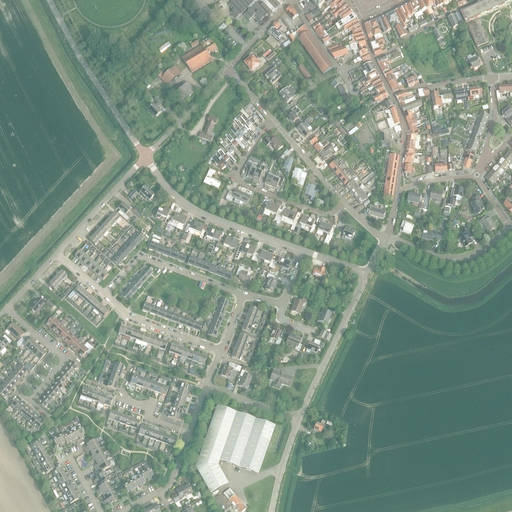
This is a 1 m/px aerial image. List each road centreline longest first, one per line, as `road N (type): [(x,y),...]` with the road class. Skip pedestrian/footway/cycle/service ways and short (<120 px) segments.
road 1 (residential): [(302,250),(192,208),(145,157)]
road 2 (residential): [(145,157),(49,0)]
road 3 (residential): [(343,203),(324,213),(238,179),(274,120)]
road 4 (residential): [(104,295),(141,256),(241,294)]
road 5 (residential): [(299,417),(363,272)]
road 6 (residential): [(387,237),(456,259),(473,256),(508,228)]
road 7 (residential): [(56,253),(145,157)]
road 8 (residential): [(220,350),(130,317),(104,295)]
road 9 (residential): [(145,157),(229,69)]
road 10 (residential): [(373,58),(478,0)]
